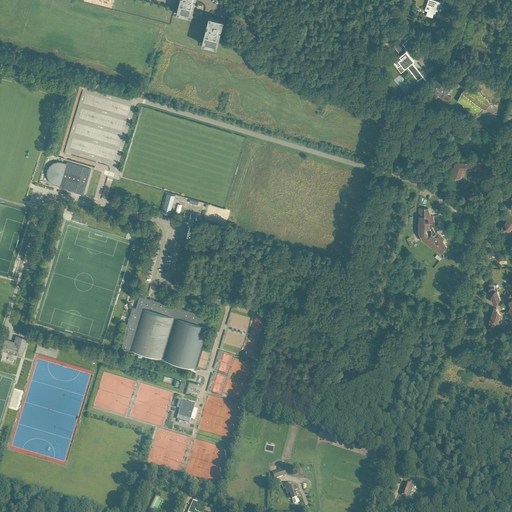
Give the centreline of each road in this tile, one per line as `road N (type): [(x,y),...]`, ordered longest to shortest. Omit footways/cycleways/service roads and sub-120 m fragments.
road 1 (unclassified): [(387,173),(0,57)]
road 2 (unclassified): [(387,173),(404,130),(428,122),(443,118),(511,135)]
road 3 (track): [(407,462),(452,324)]
